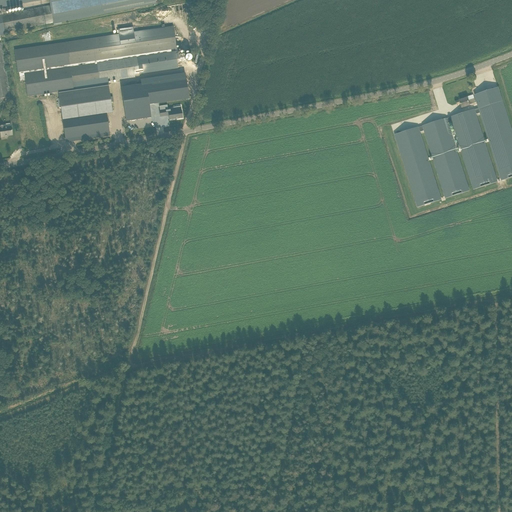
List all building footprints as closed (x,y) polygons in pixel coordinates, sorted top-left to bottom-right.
[(0,0),(0,7),(38,0),(48,0),(50,6),(53,23),(53,24),(156,4),(155,0),(0,0)] [(50,6),(0,16),(0,33),(53,23),(50,6)] [(66,43),(14,50),(18,73),(19,72),(20,78),(20,82),(25,81),(27,97),(73,90),(73,91),(76,90),(109,85),(108,82),(135,78),(135,75),(139,74),(178,69),(177,58),(180,58),(180,56),(179,53),(176,53),(175,51),(171,52),(171,49),(176,49),(173,27),(168,27),(167,26),(133,31),(133,27),(117,29),(118,30),(117,31),(117,33),(118,33),(118,34),(97,37),(98,38),(66,43)] [(0,43),(0,102),(3,102),(3,99),(10,98),(2,44),(0,43)] [(186,78),(121,87),(125,115),(126,121),(151,118),(149,105),(189,99),(186,78)] [(108,87),(58,95),(62,120),(65,138),(109,132),(106,113),(112,112),(111,103),(113,102),(112,97),(110,97),(108,87)] [(497,182),(475,115),(480,113),(501,181),(511,177),(511,131),(498,88),(474,95),(479,108),(474,110),(450,117),(446,119),(446,118),(422,126),(418,128),(418,127),(394,135),(417,207),(441,200),(420,132),(424,131),(445,198),(469,191),(448,123),(452,122),(473,190),(497,182)] [(462,108),(476,103),(474,99),(468,101),(467,98),(459,101),(462,108)] [(173,109),(159,111),(160,117),(168,116),(169,120),(175,119),(177,118),(177,119),(182,118),(181,111),(181,106),(180,106),(180,107),(173,108),(173,109)] [(12,135),(11,127),(11,124),(10,123),(5,124),(4,125),(0,125),(0,134),(1,138),(4,138),(4,137),(12,135)]
